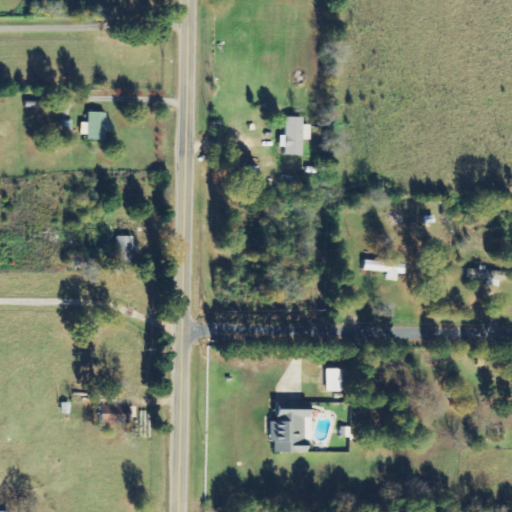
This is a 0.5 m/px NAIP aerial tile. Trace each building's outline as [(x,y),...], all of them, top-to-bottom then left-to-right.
[(78,123),(78,135),(84,135),(84,141),(102,142),(102,133),(109,133),(109,120),(103,120),(103,113),(85,113),(85,123),(78,123)] [(299,118),(283,118),(282,136),(277,136),(276,147),(283,148),(283,156),(299,156),(299,141),(307,141),(307,125),(299,125),(299,118)] [(114,263),(130,263),(131,237),(115,237),(114,263)] [(384,273),(383,281),(394,282),(395,274),(401,275),(402,264),(361,261),(360,270),(384,273)] [(501,271),(466,270),(466,279),(501,280),(501,271)] [(340,392),(340,370),(324,370),(324,392),(340,392)] [(306,411),(272,411),(272,421),(269,422),(269,454),(303,453),(302,438),(307,437),(306,411)]
